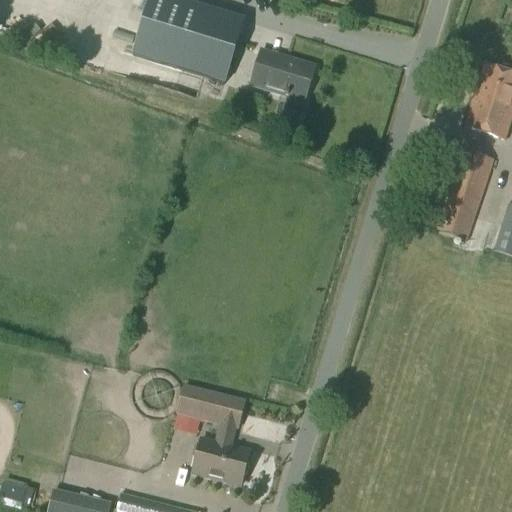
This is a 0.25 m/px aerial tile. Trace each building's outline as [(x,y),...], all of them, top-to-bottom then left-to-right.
[(173,0),(149,0),(132,58),(224,86),(244,22),(173,0)] [(511,21),(507,20),(499,39),(511,43),(511,21)] [(306,103),(316,71),(259,53),(250,86),(306,103)] [(506,143),(511,123),(511,76),(483,68),(464,130),(506,143)] [(467,244),(493,162),(462,152),(436,234),(467,244)] [(511,258),(511,207),(509,206),(494,253),(511,258)] [(244,404),(183,388),(176,417),(221,428),(216,446),(198,441),(188,477),(241,490),(244,477),(246,476),(249,468),(247,466),(250,453),(231,448),(235,431),(237,432),(244,404)] [(110,511),(113,505),(53,491),(47,511),(110,511)] [(1,492),(0,495),(0,505),(20,511),(23,498),(1,492)] [(186,511),(121,495),(116,511),(186,511)]
